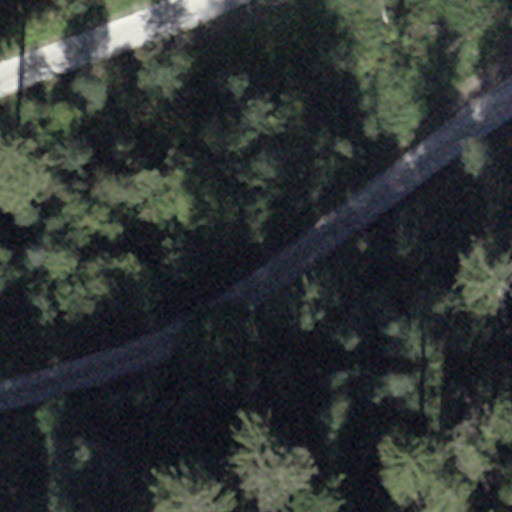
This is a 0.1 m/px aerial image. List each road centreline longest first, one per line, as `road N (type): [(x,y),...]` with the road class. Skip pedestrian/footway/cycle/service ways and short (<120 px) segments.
road 1 (track): [(511,98),(187,331),(0,393)]
road 2 (track): [(0,74),(182,0)]
